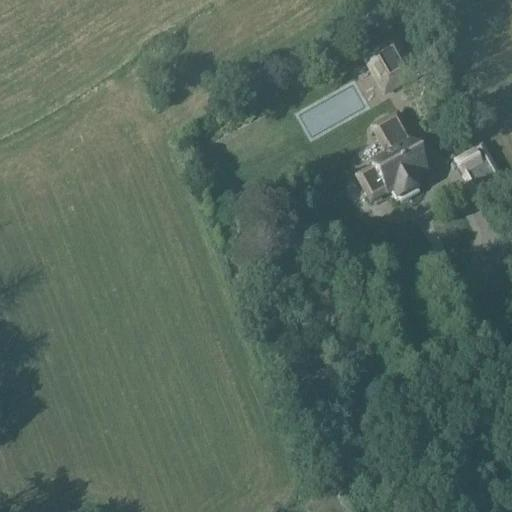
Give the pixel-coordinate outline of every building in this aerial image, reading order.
[(385,97),(388,94),(380,79),(383,77),(377,66),(372,56),(393,44),(399,53),(400,55),(405,52),(396,36),(361,57),(385,97)] [(405,52),(400,55),(399,53),(393,44),(372,56),(377,66),(383,77),(380,79),(388,94),(396,90),(414,80),(412,75),(417,72),(405,52)] [(294,77),(284,83),(288,90),(298,84),(294,77)] [(366,168),(367,170),(353,179),(369,207),(384,199),(385,201),(392,197),(396,204),(418,191),(414,184),(425,177),(405,142),(409,140),(396,116),(370,130),(385,157),(366,168)] [(482,146),(451,163),(462,182),(473,200),(492,189),(502,184),(482,146)] [(335,301),(343,316),(355,310),(347,295),(335,301)]
